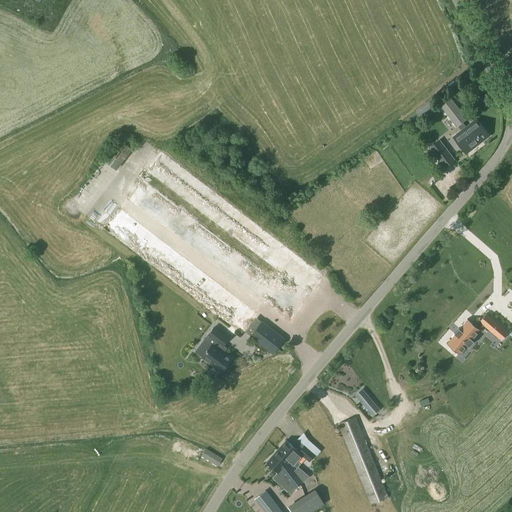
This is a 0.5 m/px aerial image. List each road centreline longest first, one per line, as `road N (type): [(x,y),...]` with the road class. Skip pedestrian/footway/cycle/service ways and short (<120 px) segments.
road 1 (tertiary): [(211,511),(237,469),(511,132)]
road 2 (tertiary): [(511,115),(460,0)]
